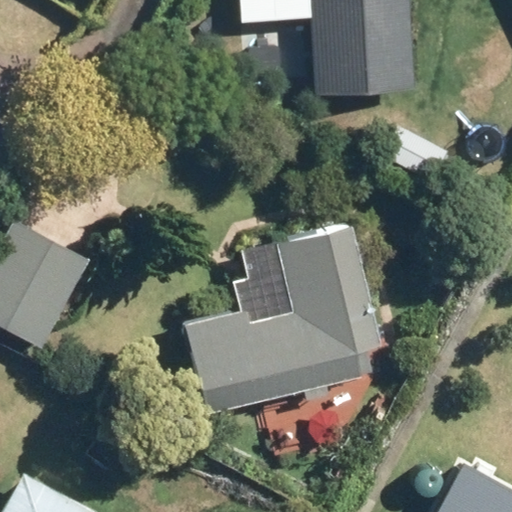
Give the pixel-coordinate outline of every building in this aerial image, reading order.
[(309,0),(315,88),(415,82),(410,0),(309,0)] [(89,254),(15,214),(0,242),(0,319),(42,342),(89,254)] [(247,304),(186,318),(207,407),(360,372),(354,346),(381,339),(353,220),(277,238),(293,306),(250,316),(247,304)] [(511,511),(511,484),(453,454),(421,511),(511,511)] [(0,511),(94,511),(97,507),(24,468),(0,511)]
